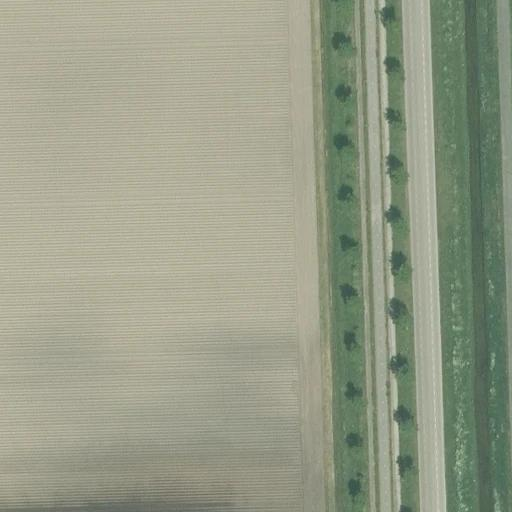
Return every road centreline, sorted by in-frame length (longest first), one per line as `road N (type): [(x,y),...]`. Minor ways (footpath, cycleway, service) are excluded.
road 1 (unclassified): [(431,511),(415,0)]
road 2 (unknown): [(396,511),(380,0)]
